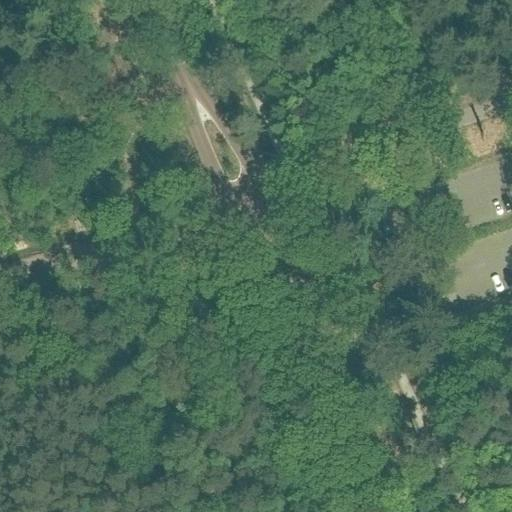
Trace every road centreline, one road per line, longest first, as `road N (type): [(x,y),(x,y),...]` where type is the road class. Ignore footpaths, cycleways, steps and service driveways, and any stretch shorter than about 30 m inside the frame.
road 1 (unclassified): [(511,103),(264,192)]
road 2 (track): [(0,281),(228,205)]
road 3 (tertiary): [(403,511),(315,337)]
road 4 (tertiary): [(228,205),(315,337)]
road 5 (tertiary): [(315,337),(264,192)]
road 6 (tertiary): [(264,192),(179,68)]
road 7 (tertiary): [(179,68),(228,205)]
